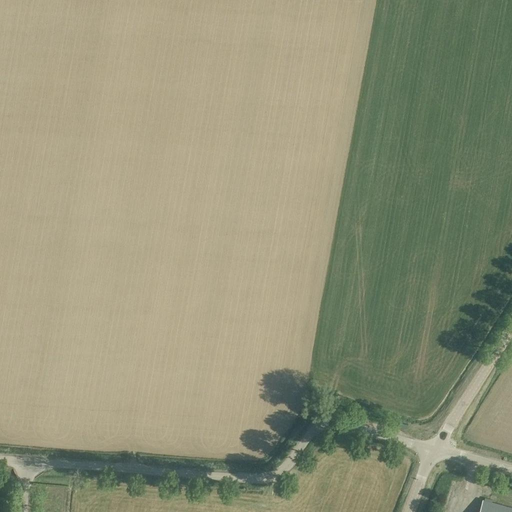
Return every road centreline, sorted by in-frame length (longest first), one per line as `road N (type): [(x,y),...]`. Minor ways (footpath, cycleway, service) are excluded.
road 1 (unclassified): [(438,455),(341,431),(289,471),(250,480),(0,460)]
road 2 (tertiary): [(438,455),(511,340)]
